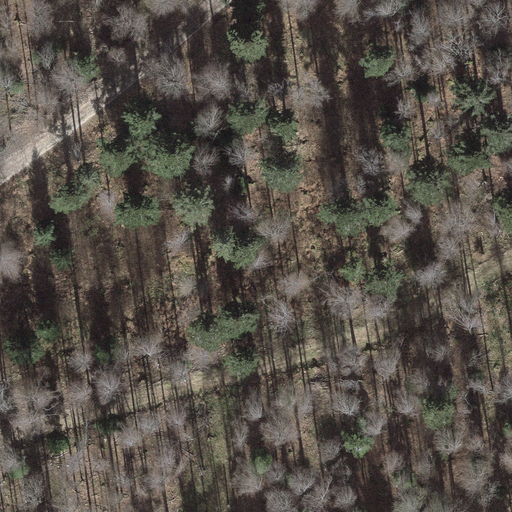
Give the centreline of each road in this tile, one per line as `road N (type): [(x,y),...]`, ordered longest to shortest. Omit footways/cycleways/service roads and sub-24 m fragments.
road 1 (track): [(0,451),(425,323),(511,276)]
road 2 (track): [(202,0),(0,165)]
